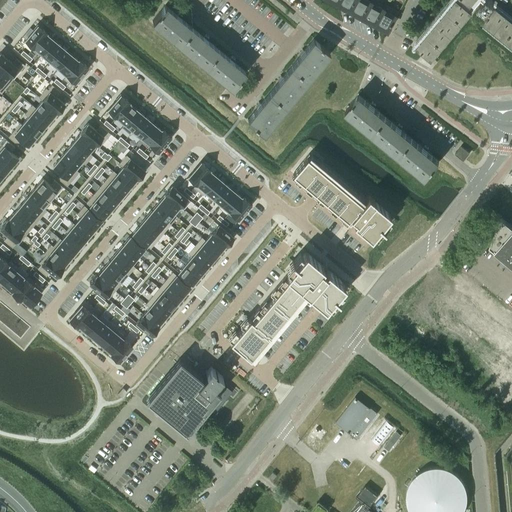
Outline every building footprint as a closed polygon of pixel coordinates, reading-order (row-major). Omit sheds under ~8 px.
[(355,0),(339,0),(338,2),(350,9),(355,0)] [(371,2),(367,0),(355,0),(350,9),(363,16),(371,2)] [(511,17),(491,0),(453,0),(416,44),(432,57),(472,8),(468,5),(469,3),(471,0),(476,0),(476,1),(487,10),(491,5),(494,7),(482,22),(511,45),(511,17)] [(383,9),(371,2),(363,16),(375,23),(383,9)] [(179,43),(192,27),(180,17),(182,16),(178,13),(176,14),(165,5),(152,20),(179,43)] [(396,16),(383,9),(375,23),(388,30),(396,16)] [(37,25),(25,40),(33,47),(45,33),(46,32),(37,25)] [(218,49),(207,40),(206,39),(208,37),(205,34),(203,36),(192,27),(179,43),(205,64),(218,49)] [(45,33),(33,47),(42,54),(53,40),(45,33)] [(306,79),(329,51),(313,39),(303,51),(302,49),(299,53),(300,54),(290,66),(306,79)] [(53,40),(42,54),(50,61),(62,47),(53,40)] [(62,47),(50,61),(58,68),(70,54),(62,47)] [(245,71),(233,62),(233,61),(235,59),(231,56),(229,58),(218,49),(205,64),(232,87),(245,71)] [(0,52),(0,68),(13,79),(24,65),(16,57),(12,62),(0,52)] [(70,54),(58,68),(66,75),(78,61),(70,54)] [(78,61),(66,75),(75,82),(88,67),(79,60),(78,61)] [(285,105),(306,79),(290,66),(282,77),(280,75),(277,79),(279,80),(269,92),(285,105)] [(0,92),(1,93),(13,79),(0,68),(0,92)] [(46,88),(38,97),(57,112),(64,103),(56,97),(60,92),(52,85),(47,89),(46,88)] [(263,132),(285,105),(269,92),(260,103),(258,102),(255,105),(257,107),(247,119),(263,132)] [(120,94),(108,109),(116,116),(128,102),(129,102),(120,94)] [(385,116),(374,107),(375,105),(372,102),(370,104),(358,94),(346,109),(373,132),(385,116)] [(32,104),(31,105),(49,120),(56,112),(57,113),(57,112),(38,97),(42,100),(35,108),(32,104)] [(128,102),(116,116),(125,123),(136,109),(128,102)] [(31,105),(24,113),(42,128),(49,120),(31,105)] [(136,109),(125,123),(133,130),(145,116),(136,109)] [(20,123),(19,123),(35,136),(42,128),(24,113),(24,114),(28,117),(21,124),(20,123)] [(145,116),(133,130),(141,137),(153,123),(145,116)] [(412,138),(401,129),(402,127),(398,124),(397,126),(385,116),(373,132),(399,153),(412,138)] [(19,123),(8,137),(17,144),(21,139),(28,145),(35,136),(19,123)] [(87,123),(80,132),(99,147),(110,133),(99,125),(95,130),(87,123)] [(153,123),(141,137),(149,144),(161,130),(153,123)] [(161,130),(149,144),(158,152),(171,137),(162,129),(161,130)] [(80,133),(74,140),(92,155),(88,152),(95,144),(98,147),(99,147),(80,132),(80,133)] [(439,160),(427,151),(427,150),(428,148),(425,145),(423,147),(412,138),(399,153),(426,176),(439,160)] [(0,157),(10,166),(18,157),(10,151),(14,146),(6,139),(0,146),(0,157)] [(74,140),(67,149),(85,164),(92,155),(74,140)] [(469,152),(461,146),(455,153),(463,160),(469,152)] [(67,149),(60,157),(78,172),(76,170),(83,162),(84,164),(85,164),(67,149)] [(126,154),(119,163),(137,178),(144,170),(138,165),(142,160),(133,153),(129,157),(126,154)] [(308,153),(292,173),(348,220),(351,217),(353,219),(355,221),(353,224),(370,238),(390,214),(374,201),(375,201),(368,195),(364,199),(308,153)] [(0,157),(0,171),(3,174),(10,166),(0,157)] [(60,157),(53,166),(62,173),(58,178),(66,185),(78,172),(60,157)] [(200,161),(188,176),(196,184),(208,170),(209,169),(200,161)] [(113,170),(112,170),(130,185),(136,178),(137,178),(119,163),(122,166),(116,173),(113,170)] [(112,170),(106,178),(124,193),(130,185),(112,170)] [(208,170),(196,184),(205,191),(217,177),(208,170)] [(217,177),(205,191),(213,198),(225,183),(217,177)] [(42,178),(35,187),(51,200),(62,187),(54,179),(50,184),(42,178)] [(106,178),(99,186),(117,201),(124,193),(106,178)] [(225,183),(213,198),(221,205),(233,190),(225,183)] [(171,185),(164,193),(183,209),(190,200),(171,185)] [(99,186),(93,194),(110,209),(117,201),(99,186)] [(35,187),(28,195),(46,210),(44,208),(51,200),(35,187)] [(233,190),(221,205),(230,211),(241,197),(233,190)] [(165,194),(159,202),(176,216),(177,216),(173,213),(179,206),(183,209),(164,193),(165,194)] [(93,194),(86,202),(104,217),(110,209),(93,194)] [(28,195),(21,203),(39,218),(46,210),(28,195)] [(241,197),(230,211),(238,219),(251,204),(242,197),(241,197)] [(159,202),(152,209),(170,224),(176,216),(159,202)] [(21,203),(14,212),(32,227),(39,218),(21,203)] [(84,205),(77,213),(94,228),(101,220),(84,205)] [(152,209),(145,217),(163,232),(170,224),(152,209)] [(7,219),(25,235),(32,227),(14,212),(8,220),(7,219)] [(72,222),(88,236),(94,228),(77,213),(76,213),(80,216),(74,223),(72,222)] [(145,217),(139,225),(157,240),(163,232),(145,217)] [(506,261),(511,253),(511,227),(501,218),(499,222),(489,246),(489,247),(503,259),(503,258),(506,261)] [(7,219),(0,227),(0,228),(7,235),(3,240),(12,247),(16,242),(18,244),(25,235),(7,219)] [(72,222),(65,230),(81,244),(88,236),(72,222)] [(218,224),(211,232),(226,245),(233,236),(218,224)] [(139,225),(132,233),(150,248),(157,240),(139,225)] [(59,238),(75,251),(81,244),(65,230),(65,231),(67,232),(61,239),(59,238)] [(201,236),(201,237),(219,252),(225,245),(226,245),(211,232),(205,240),(201,236)] [(130,236),(123,244),(139,258),(139,257),(137,256),(144,248),(130,236)] [(201,237),(194,245),(212,260),(219,252),(201,237)] [(51,244),(50,244),(68,259),(75,251),(59,238),(53,246),(51,244)] [(50,244),(44,252),(62,268),(63,267),(62,267),(68,259),(50,244)] [(123,244),(116,252),(134,267),(135,266),(133,265),(139,258),(123,244)] [(194,245),(188,253),(206,268),(212,260),(194,245)] [(285,274),(230,341),(250,357),(305,291),(324,307),(334,296),(338,299),(338,298),(335,295),(344,284),(326,269),(324,272),(321,268),(323,266),(305,251),(296,262),(292,259),(291,260),(295,263),(285,274)] [(41,263),(37,268),(46,275),(49,271),(56,276),(62,268),(44,252),(44,253),(45,254),(39,262),(41,263)] [(116,252),(110,260),(128,275),(134,267),(116,252)] [(191,256),(185,264),(199,275),(206,268),(188,253),(187,253),(191,256)] [(0,256),(0,271),(9,261),(7,263),(0,256)] [(110,260),(103,268),(121,283),(128,275),(110,260)] [(9,261),(0,271),(0,280),(4,284),(19,266),(18,266),(17,268),(9,261)] [(185,264),(178,272),(192,284),(199,275),(185,264)] [(19,266),(4,284),(12,291),(11,291),(12,292),(27,273),(19,266)] [(96,274),(96,275),(115,290),(121,283),(103,268),(97,275),(96,274)] [(172,271),(165,279),(183,295),(190,286),(172,271)] [(27,273),(12,292),(20,299),(34,282),(26,275),(28,274),(27,273)] [(96,275),(89,283),(108,299),(115,290),(96,275)] [(433,275),(421,290),(430,297),(442,282),(433,275)] [(165,279),(159,287),(176,302),(183,295),(165,279)] [(34,282),(20,299),(21,298),(29,305),(43,289),(34,282)] [(442,282),(430,297),(438,304),(450,289),(442,282)] [(159,287),(152,295),(170,310),(176,302),(159,287)] [(450,289),(438,304),(447,311),(459,295),(450,289)] [(421,290),(409,305),(417,312),(430,297),(421,290)] [(152,295),(145,303),(163,318),(170,310),(152,295)] [(459,295),(447,311),(455,318),(467,302),(459,295)] [(430,297),(417,312),(426,319),(438,304),(430,297)] [(84,300),(69,318),(78,326),(93,307),(84,300)] [(467,302),(455,318),(464,324),(476,309),(467,302)] [(149,307),(143,314),(158,326),(157,325),(163,318),(145,303),(149,307)] [(438,304),(426,319),(435,326),(447,311),(438,304)] [(93,307),(78,326),(79,325),(86,332),(101,314),(98,317),(90,311),(93,307)] [(476,309),(464,324),(472,331),(485,316),(476,309)] [(447,311),(435,326),(443,333),(455,318),(447,311)] [(101,314),(86,332),(95,339),(110,321),(101,314)] [(143,314),(136,322),(151,335),(158,326),(143,314)] [(485,316),(472,331),(481,338),(493,323),(485,316)] [(455,318),(443,333),(452,340),(464,324),(455,318)] [(110,321),(95,339),(103,346),(118,328),(110,321)] [(493,323),(481,338),(490,345),(502,330),(493,323)] [(464,324),(452,340),(460,347),(472,331),(464,324)] [(118,328),(103,346),(111,352),(110,353),(111,353),(125,337),(117,330),(118,328)] [(502,330),(490,345),(498,352),(510,337),(502,330)] [(472,331),(460,347),(469,353),(481,338),(472,331)] [(125,337),(111,353),(119,361),(132,346),(123,339),(125,337)] [(511,337),(510,337),(498,352),(507,359),(511,352),(511,337)] [(481,338),(469,353),(477,360),(490,345),(481,338)] [(490,345),(477,360),(486,367),(498,352),(490,345)] [(498,352),(486,367),(495,374),(507,359),(498,352)] [(211,367),(205,373),(203,376),(202,377),(179,358),(145,399),(186,433),(210,404),(216,409),(232,391),(219,380),(222,376),(217,372),(217,371),(215,369),(214,370),(211,367)] [(511,362),(507,359),(495,374),(503,381),(511,369),(511,362)] [(511,369),(503,381),(511,388),(511,387),(511,369)] [(117,393),(121,397),(127,391),(122,387),(117,393)] [(370,407),(355,396),(335,421),(350,433),(357,439),(377,412),(370,407)] [(462,511),(464,510),(467,500),(466,490),(462,481),(456,473),(447,468),(437,466),(427,468),(418,472),(412,479),(408,488),(406,498),(408,507),(411,511),(462,511)] [(364,511),(378,495),(365,485),(356,496),(360,499),(349,511),(364,511)] [(316,511),(322,511),(326,508),(319,502),(313,509),(316,511)]
